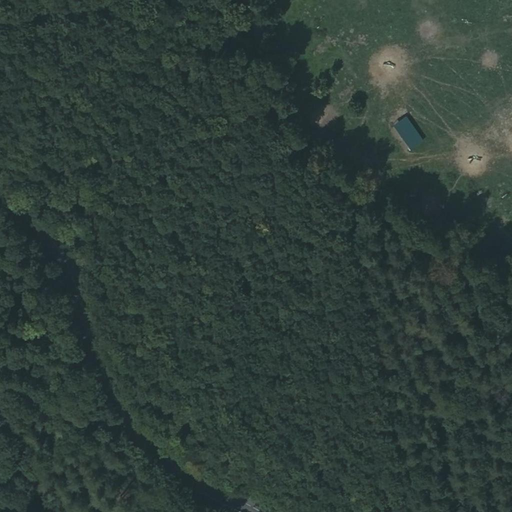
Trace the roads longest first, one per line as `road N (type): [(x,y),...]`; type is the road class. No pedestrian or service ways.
road 1 (secondary): [(0,197),(58,244),(80,291),(92,350),(138,429),(184,473),(249,511)]
road 2 (track): [(248,0),(274,110),(294,147),(511,292)]
